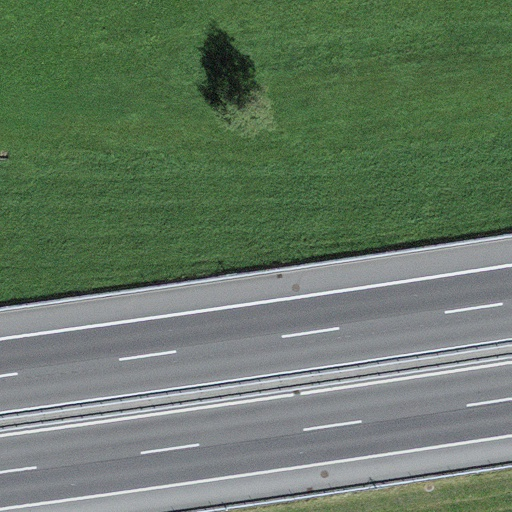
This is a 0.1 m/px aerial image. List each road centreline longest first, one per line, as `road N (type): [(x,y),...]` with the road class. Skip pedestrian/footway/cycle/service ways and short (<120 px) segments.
road 1 (motorway): [(0,467),(511,397)]
road 2 (motorway): [(511,302),(0,370)]
